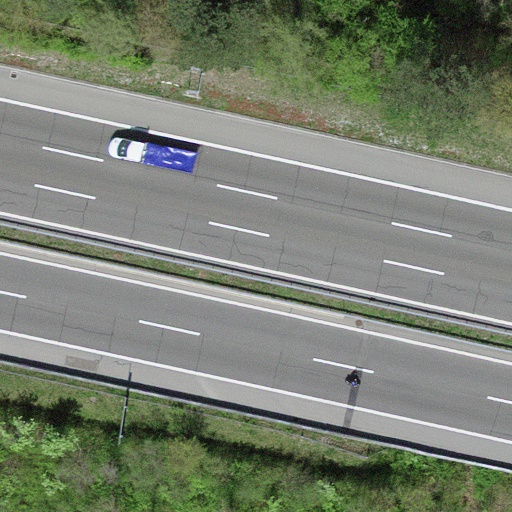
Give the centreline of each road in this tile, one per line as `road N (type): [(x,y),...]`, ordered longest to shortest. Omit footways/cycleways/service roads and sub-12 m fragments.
road 1 (motorway): [(0,291),(511,403)]
road 2 (motorway): [(511,267),(0,156)]
